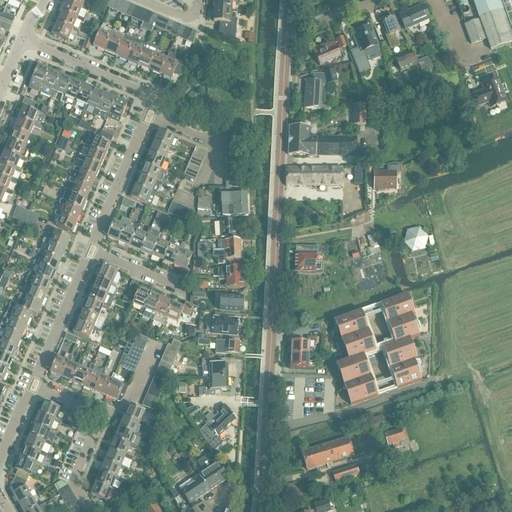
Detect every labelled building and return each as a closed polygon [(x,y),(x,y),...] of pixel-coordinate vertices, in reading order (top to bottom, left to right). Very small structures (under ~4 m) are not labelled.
[(66,0),(65,2),(81,9),(80,11),(86,13),(88,10),(82,7),(84,0),(66,0)] [(102,0),(100,6),(106,8),(109,0),(102,0)] [(117,0),(112,0),(109,10),(114,12),(119,1),(117,0)] [(214,0),(213,9),(231,11),(231,3),(237,3),(237,0),(214,0)] [(497,0),(488,3),(495,20),(504,17),(497,0)] [(511,10),(508,0),(497,0),(504,17),(511,13),(511,10)] [(119,1),(114,12),(120,14),(125,3),(119,1)] [(65,2),(61,13),(76,20),(75,22),(82,25),(83,21),(77,18),(80,11),(81,9),(65,2)] [(125,3),(120,14),(125,17),(130,5),(125,3)] [(488,3),(479,7),(486,24),(495,20),(488,3)] [(130,5),(125,17),(131,19),(136,8),(130,5)] [(423,6),(399,16),(405,30),(406,30),(407,31),(417,27),(417,25),(429,20),(423,6)] [(479,7),(470,10),(477,27),(486,24),(479,7)] [(136,8),(131,19),(136,21),(141,10),(136,8)] [(213,9),(212,23),(222,24),(221,34),(230,38),(234,39),(236,20),(230,18),(231,11),(213,9)] [(141,10),(136,21),(142,24),(147,12),(141,10)] [(470,10),(461,14),(468,31),(477,27),(470,10)] [(147,12),(142,24),(143,24),(147,26),(152,14),(147,12)] [(61,13),(56,25),(71,31),(71,33),(75,35),(77,36),(78,34),(78,32),(72,29),(75,22),(76,20),(61,13)] [(1,16),(0,18),(0,19),(13,25),(15,19),(3,14),(2,16),(1,16)] [(152,14),(147,26),(153,28),(158,17),(152,14)] [(158,17),(153,28),(159,31),(163,19),(158,17)] [(392,18),(390,17),(386,19),(386,21),(382,23),(392,49),(399,46),(395,35),(400,33),(393,18),(392,18)] [(163,19),(159,31),(164,33),(169,21),(163,19)] [(169,21),(164,33),(170,35),(174,24),(169,21)] [(0,22),(0,30),(9,34),(9,33),(11,28),(0,22)] [(174,24),(170,35),(175,38),(180,26),(174,24)] [(56,25),(51,36),(67,42),(69,36),(74,38),(75,35),(71,33),(71,31),(56,25)] [(180,26),(175,38),(181,40),(185,28),(180,26)] [(99,32),(92,48),(104,52),(110,37),(112,32),(101,28),(99,32)] [(185,28),(181,40),(186,42),(191,31),(185,28)] [(360,49),(351,53),(359,74),(369,70),(367,64),(364,58),(378,52),(369,29),(354,35),(355,35),(355,36),(353,37),(356,43),(357,42),(360,49)] [(191,31),(186,42),(192,45),(194,39),(196,33),(191,31)] [(110,37),(104,52),(114,57),(121,42),(124,37),(112,32),(110,37)] [(75,35),(74,38),(84,42),(81,49),(82,49),(88,51),(92,40),(78,34),(77,36),(75,35)] [(245,35),(244,41),(248,41),(248,45),(250,45),(252,45),(252,41),(253,41),(253,35),(245,35)] [(340,50),(346,47),(342,38),(336,40),(340,50)] [(121,42),(114,57),(126,62),(132,46),(121,42)] [(340,58),(334,42),(325,46),(324,45),(314,49),(314,51),(313,51),(319,67),(340,58)] [(143,51),(137,66),(148,71),(155,56),(157,49),(156,49),(148,45),(147,45),(146,45),(143,51)] [(132,46),(126,62),(137,66),(143,51),(132,46)] [(400,72),(417,65),(412,54),(395,61),(400,72)] [(166,61),(159,76),(170,81),(173,75),(179,78),(183,68),(177,65),(170,63),(173,57),(168,55),(166,61)] [(155,56),(148,71),(159,76),(166,61),(155,56)] [(428,58),(417,62),(422,74),(433,69),(428,58)] [(31,83),(28,89),(37,93),(39,86),(42,87),(49,72),(37,67),(34,75),(31,83)] [(306,82),(304,109),(319,111),(320,102),(325,102),(325,90),(326,82),(336,80),(334,71),(330,72),(323,74),(324,75),(313,75),(313,82),(306,82)] [(39,86),(37,93),(49,98),(51,91),(53,92),(60,76),(49,72),(42,87),(39,86)] [(51,91),(49,98),(54,100),(57,94),(62,96),(64,97),(71,81),(60,76),(53,92),(51,91)] [(491,108),(505,103),(497,80),(482,86),(484,92),(473,96),(478,108),(489,104),(491,108)] [(62,96),(60,102),(63,104),(66,105),(67,104),(71,106),(72,101),(75,102),(82,86),(71,81),(64,97),(62,96)] [(71,106),(71,107),(74,109),(77,102),(84,105),(86,106),(93,91),(82,86),(75,102),(72,101),(71,106)] [(84,105),(81,112),(93,116),(94,110),(97,111),(104,95),(93,91),(86,106),(84,105)] [(94,110),(93,116),(97,118),(97,117),(100,118),(102,113),(105,114),(108,116),(115,100),(104,95),(97,111),(94,110)] [(32,110),(35,104),(23,100),(21,106),(32,110)] [(105,114),(103,121),(106,122),(109,116),(119,120),(126,105),(115,100),(108,116),(105,114)] [(352,126),(365,126),(365,107),(352,107),(352,126)] [(33,127),(32,129),(39,131),(40,128),(34,125),(36,120),(43,122),(44,118),(22,109),(18,121),(33,127)] [(79,124),(80,122),(68,117),(66,124),(77,128),(79,124)] [(29,136),(32,129),(33,127),(18,121),(13,132),(28,138),(28,140),(34,142),(36,139),(29,136)] [(79,124),(77,128),(88,133),(90,129),(79,124)] [(356,157),(356,138),(308,138),(308,129),(288,129),(288,156),(307,156),(307,158),(315,158),(315,157),(356,157)] [(65,130),(61,138),(67,141),(71,132),(65,130)] [(25,147),(28,140),(28,138),(13,132),(8,143),(24,149),(23,151),(26,152),(30,154),(31,150),(25,147)] [(102,133),(100,138),(111,143),(113,137),(102,132),(102,133)] [(158,132),(154,143),(170,150),(170,148),(175,150),(175,148),(171,146),(174,138),(158,132)] [(61,138),(58,146),(65,149),(68,142),(67,141),(62,139),(61,138)] [(83,146),(82,149),(88,152),(89,151),(105,158),(109,146),(93,139),(90,148),(83,146)] [(23,160),(26,152),(23,151),(24,149),(8,143),(4,154),(19,160),(18,162),(25,164),(26,161),(23,160)] [(154,143),(149,154),(165,161),(166,159),(169,152),(175,155),(176,152),(176,151),(175,150),(170,148),(170,150),(154,143)] [(195,148),(193,153),(205,158),(207,153),(207,152),(195,148)] [(79,157),(77,160),(83,163),(84,162),(100,169),(105,158),(89,151),(88,152),(85,159),(79,157)] [(193,153),(191,159),(202,163),(205,158),(193,153)] [(15,169),(18,162),(19,160),(4,154),(0,162),(0,165),(14,171),(14,173),(20,176),(22,173),(15,169)] [(149,154),(144,165),(160,172),(161,170),(164,163),(170,165),(172,162),(166,159),(165,161),(149,154)] [(191,159),(188,164),(200,169),(202,163),(191,159)] [(74,168),(73,171),(79,174),(79,173),(95,180),(100,169),(84,162),(83,163),(80,170),(74,168)] [(188,164),(186,170),(198,174),(200,169),(188,164)] [(10,180),(14,173),(14,171),(0,165),(0,178),(9,182),(9,184),(15,187),(17,184),(10,180)] [(144,165),(140,176),(156,183),(156,181),(161,183),(164,176),(166,176),(167,173),(161,170),(160,172),(144,165)] [(385,193),(385,191),(396,190),(395,174),(400,174),(400,167),(387,167),(387,173),(374,174),(374,191),(378,191),(378,193),(385,193)] [(306,169),(286,169),(286,187),(306,187),(342,187),(342,169),(306,169)] [(186,170),(184,175),(187,176),(187,177),(195,180),(198,174),(186,170)] [(69,179),(68,182),(74,185),(75,184),(91,191),(95,180),(79,173),(79,174),(76,181),(69,179)] [(140,176),(135,187),(151,194),(152,192),(156,194),(159,187),(161,187),(162,184),(161,183),(156,181),(156,183),(140,176)] [(6,191),(9,184),(9,182),(0,178),(0,191),(5,193),(4,194),(11,197),(12,194),(6,191)] [(64,190),(63,193),(65,194),(69,196),(70,195),(86,202),(91,191),(75,184),(74,185),(71,192),(64,190)] [(135,187),(130,198),(146,205),(151,207),(155,198),(156,198),(158,195),(156,194),(152,192),(151,194),(135,187)] [(59,201),(58,205),(64,208),(65,206),(81,213),(86,202),(70,195),(69,196),(65,194),(62,202),(59,201)] [(230,206),(247,205),(246,195),(221,196),(222,208),(217,208),(217,213),(225,212),(225,209),(230,208),(230,206)] [(124,199),(122,205),(133,209),(135,204),(124,199)] [(173,216),(178,205),(172,203),(167,214),(173,216)] [(179,219),(184,208),(178,205),(173,216),(179,219)] [(225,212),(217,213),(217,218),(247,216),(247,205),(230,206),(230,208),(225,209),(225,212)] [(55,212),(53,215),(60,218),(61,217),(77,224),(81,213),(65,206),(64,208),(62,214),(55,212)] [(16,208),(14,214),(25,218),(27,213),(25,212),(16,208)] [(184,221),(189,210),(184,208),(179,219),(184,221)] [(189,210),(184,221),(190,223),(194,212),(189,210)] [(27,213),(25,218),(36,223),(39,218),(27,213)] [(14,214),(11,219),(21,223),(23,224),(25,218),(14,214)] [(60,218),(56,228),(72,235),(77,224),(61,217),(60,218)] [(25,218),(23,224),(34,229),(36,223),(25,218)] [(114,222),(107,238),(118,242),(125,226),(124,226),(126,220),(122,218),(119,224),(114,222)] [(125,226),(118,242),(129,247),(136,231),(135,231),(128,228),(130,222),(126,220),(124,226),(125,226)] [(221,237),(237,236),(236,221),(220,222),(221,237)] [(136,231),(129,247),(140,252),(147,236),(146,235),(139,232),(141,226),(138,225),(135,231),(136,231)] [(428,237),(419,228),(406,231),(404,243),(412,252),(424,249),(428,237)] [(147,236),(140,252),(151,256),(158,241),(157,240),(159,234),(149,230),(146,235),(147,236)] [(49,243),(49,245),(65,252),(70,240),(53,233),(49,243)] [(169,245),(168,245),(161,242),(163,235),(159,234),(157,240),(158,241),(151,256),(163,261),(169,245)] [(180,250),(179,249),(172,246),(174,240),(170,239),(168,245),(169,245),(163,261),(174,266),(180,250)] [(44,244),(40,252),(45,253),(44,256),(60,263),(65,252),(49,245),(49,243),(43,240),(41,243),(44,244)] [(239,241),(216,241),(216,251),(239,251),(239,241)] [(180,250),(174,266),(185,271),(192,255),(183,251),(185,245),(182,244),(179,249),(180,250)] [(207,245),(197,244),(197,253),(203,252),(203,251),(206,251),(207,251),(207,250),(208,250),(208,249),(208,248),(208,247),(208,246),(208,245),(207,245)] [(320,255),(320,249),(296,248),(296,255),(295,255),(294,273),(314,274),(314,273),(320,273),(320,265),(315,265),(315,255),(320,255)] [(38,251),(37,254),(43,257),(40,264),(39,267),(55,274),(60,263),(44,256),(45,253),(40,252),(38,251)] [(216,251),(211,251),(211,258),(216,258),(216,265),(221,265),(226,265),(239,265),(239,251),(216,251)] [(33,262),(32,265),(38,268),(35,275),(34,278),(51,285),(55,274),(39,267),(40,264),(33,262)] [(111,285),(112,283),(116,274),(101,268),(96,279),(111,285)] [(221,269),(218,269),(218,277),(218,278),(242,278),(242,268),(226,268),(226,269),(221,269)] [(9,280),(11,275),(4,272),(2,277),(9,280)] [(28,277),(24,285),(31,287),(30,289),(46,296),(51,285),(34,278),(35,275),(28,274),(27,276),(28,277)] [(242,278),(218,278),(218,279),(218,282),(226,281),(226,289),(242,288),(242,278)] [(119,286),(112,283),(111,285),(96,279),(96,281),(92,290),(107,296),(108,294),(110,287),(117,289),(119,286)] [(134,293),(138,282),(133,280),(128,291),(134,293)] [(208,282),(198,282),(198,290),(208,290),(208,282)] [(24,284),(23,288),(29,290),(26,297),(25,300),(41,307),(46,296),(30,289),(31,287),(24,285),(24,284)] [(114,297),(108,294),(107,296),(92,290),(87,301),(96,305),(102,307),(103,305),(106,298),(113,300),(114,297)] [(139,290),(132,305),(141,308),(139,315),(142,317),(145,310),(144,310),(150,294),(139,290)] [(145,310),(142,317),(150,320),(153,321),(156,315),(154,314),(161,299),(150,294),(144,310),(145,310)] [(19,295),(17,301),(24,303),(21,309),(20,311),(31,316),(36,318),(41,307),(25,300),(26,297),(19,295)] [(241,312),(242,297),(221,295),(220,310),(241,312)] [(377,397),(396,390),(421,382),(406,340),(417,336),(410,317),(403,296),(377,306),(356,313),(334,321),(341,342),(348,361),(335,365),(343,386),(343,387),(350,406),(350,407),(377,397)] [(125,297),(123,303),(129,305),(131,300),(125,297)] [(156,315),(153,321),(161,324),(164,326),(167,319),(168,318),(166,317),(172,303),(161,299),(154,314),(156,315)] [(109,308),(103,305),(102,307),(96,305),(87,301),(82,312),(98,318),(98,317),(101,309),(108,311),(109,308)] [(172,303),(166,317),(168,318),(167,319),(176,323),(181,313),(189,317),(194,306),(192,305),(185,302),(185,303),(183,308),(172,303)] [(9,308),(5,316),(11,318),(10,320),(26,327),(31,316),(20,311),(15,309),(15,307),(9,304),(8,308),(9,308)] [(104,319),(98,317),(98,318),(82,312),(78,323),(93,329),(94,328),(96,329),(100,331),(103,323),(104,319)] [(214,319),(212,335),(236,337),(237,321),(224,320),(224,315),(214,314),(214,319)] [(4,316),(0,326),(6,329),(5,331),(21,338),(26,327),(10,320),(11,318),(5,316),(4,316)] [(98,334),(100,331),(96,329),(94,328),(93,329),(78,323),(73,334),(88,341),(92,332),(98,334)] [(0,326),(0,330),(5,333),(2,340),(1,342),(17,349),(21,338),(5,331),(6,329),(0,326)] [(186,326),(185,335),(193,336),(195,328),(186,326)] [(66,335),(63,341),(74,346),(77,340),(66,335)] [(137,336),(134,341),(146,346),(148,341),(145,339),(144,339),(137,336)] [(290,350),(290,353),(291,353),(291,355),(308,356),(309,348),(314,349),(314,344),(316,344),(316,339),(305,338),(305,343),(292,343),(291,350),(290,350)] [(0,339),(0,354),(12,360),(17,349),(1,342),(2,340),(0,339)] [(134,341),(132,347),(143,351),(146,346),(134,341)] [(173,341),(171,346),(178,349),(181,344),(173,341)] [(237,355),(238,343),(215,341),(214,355),(224,356),(224,354),(237,355)] [(130,352),(132,347),(132,346),(127,345),(123,356),(128,358),(130,352)] [(168,345),(165,351),(176,355),(178,349),(171,346),(171,347),(168,345)] [(132,347),(130,352),(141,357),(143,351),(132,347)] [(165,351),(163,357),(174,361),(176,355),(165,351)] [(130,352),(128,358),(139,362),(141,357),(130,352)] [(0,367),(7,371),(12,360),(0,354),(0,367)] [(56,358),(49,374),(61,379),(68,363),(66,363),(69,356),(65,355),(63,361),(56,358)] [(290,358),(290,361),(291,362),(290,368),(308,369),(308,368),(313,368),(313,364),(308,364),(308,356),(291,355),(291,357),(290,358)] [(68,363),(61,379),(72,384),(79,368),(77,367),(71,365),(72,358),(69,356),(66,363),(68,363)] [(123,356),(118,367),(134,374),(139,362),(128,358),(123,356)] [(163,357),(161,362),(171,366),(174,361),(163,357)] [(208,360),(201,360),(202,368),(208,368),(209,378),(228,378),(227,364),(213,365),(213,360),(208,360)] [(79,368),(72,384),(83,388),(90,373),(88,372),(81,369),(83,362),(80,361),(77,367),(79,368)] [(161,362),(158,367),(169,372),(171,366),(161,362)] [(90,373),(83,388),(94,393),(101,378),(99,377),(92,374),(94,367),(92,366),(91,366),(88,372),(90,373)] [(158,367),(156,373),(167,377),(169,372),(158,367)] [(101,378),(94,393),(105,398),(112,382),(110,381),(103,379),(105,372),(101,370),(99,377),(101,378)] [(156,373),(154,378),(165,383),(167,378),(167,377),(156,373)] [(154,378),(151,384),(162,388),(165,383),(154,378)] [(202,389),(198,389),(198,397),(202,397),(214,397),(214,392),(228,391),(228,390),(228,378),(209,378),(209,389),(202,389)] [(112,382),(105,398),(116,402),(119,403),(122,401),(123,400),(123,398),(127,389),(112,382)] [(151,384),(149,389),(160,394),(162,388),(151,384)] [(149,389),(146,395),(158,399),(160,394),(149,389)] [(146,395),(144,400),(155,405),(158,399),(146,395)] [(142,406),(153,411),(155,405),(144,400),(142,406)] [(43,404),(38,415),(54,422),(55,419),(59,410),(43,404)] [(211,413),(205,419),(209,423),(208,423),(213,428),(219,422),(220,423),(225,419),(230,425),(236,420),(229,413),(231,412),(224,405),(217,413),(218,414),(214,417),(211,413)] [(128,407),(123,418),(139,425),(140,422),(144,414),(137,411),(128,407)] [(195,408),(185,411),(190,418),(198,411),(195,408)] [(38,415),(33,426),(49,433),(50,430),(53,424),(60,426),(62,422),(55,419),(54,422),(38,415)] [(75,417),(70,429),(76,431),(81,420),(76,418),(75,417)] [(377,418),(367,422),(371,431),(385,426),(381,417),(377,418)] [(123,418),(119,429),(134,436),(136,433),(141,436),(144,428),(144,429),(146,425),(140,422),(139,425),(123,418)] [(208,423),(199,433),(209,447),(218,439),(224,432),(230,425),(225,419),(220,423),(219,422),(213,428),(208,423)] [(33,426),(29,437),(45,444),(46,441),(52,445),(57,434),(50,430),(49,433),(33,426)] [(119,429),(114,440),(130,447),(131,444),(136,447),(140,440),(141,436),(136,433),(134,436),(119,429)] [(404,429),(384,435),(388,446),(392,445),(393,450),(395,450),(398,449),(401,448),(399,443),(407,440),(404,429)] [(29,437),(24,449),(40,455),(41,452),(46,455),(50,448),(51,448),(52,445),(46,441),(45,444),(29,437)] [(331,467),(330,464),(353,457),(347,439),(301,453),(307,471),(326,465),(327,468),(331,467)] [(114,440),(109,451),(125,458),(126,455),(129,448),(135,450),(136,447),(131,444),(130,447),(114,440)] [(24,449),(19,460),(35,466),(36,463),(39,457),(46,459),(47,456),(46,455),(41,452),(40,455),(24,449)] [(109,451),(105,462),(120,468),(121,466),(124,459),(130,462),(132,458),(126,455),(125,458),(109,451)] [(205,458),(197,463),(200,468),(204,473),(199,476),(198,475),(199,477),(209,491),(227,480),(211,454),(205,458)] [(19,460),(15,471),(18,472),(15,478),(26,482),(29,477),(30,478),(35,468),(41,470),(43,466),(36,463),(35,466),(19,460)] [(373,473),(369,461),(358,465),(362,476),(373,473)] [(55,462),(53,468),(59,470),(62,464),(55,462)] [(105,462),(100,473),(115,479),(116,477),(119,470),(125,473),(127,469),(121,466),(120,468),(105,462)] [(335,484),(359,476),(356,466),(332,474),(335,484)] [(100,473),(95,484),(110,491),(112,488),(115,481),(121,483),(122,480),(116,477),(115,479),(100,473)] [(198,475),(178,489),(182,495),(189,505),(209,491),(199,477),(198,475)] [(15,478),(11,488),(15,495),(13,496),(19,506),(36,496),(33,492),(28,495),(24,487),(26,482),(15,478)] [(95,484),(90,496),(105,502),(110,492),(116,495),(117,492),(112,488),(110,491),(95,484)] [(67,486),(57,492),(60,497),(70,491),(67,486)] [(70,491),(60,497),(63,503),(73,497),(70,491)] [(36,496),(19,506),(22,511),(31,511),(37,509),(33,503),(38,500),(36,496)] [(73,497),(63,503),(66,508),(76,502),(73,497)] [(76,502),(66,508),(68,511),(70,511),(79,507),(76,502)] [(327,502),(313,506),(315,511),(327,511),(330,511),(327,502)] [(160,511),(155,503),(144,510),(145,511),(160,511)] [(188,508),(182,511),(210,511),(203,503),(194,510),(191,507),(189,509),(188,508)]
